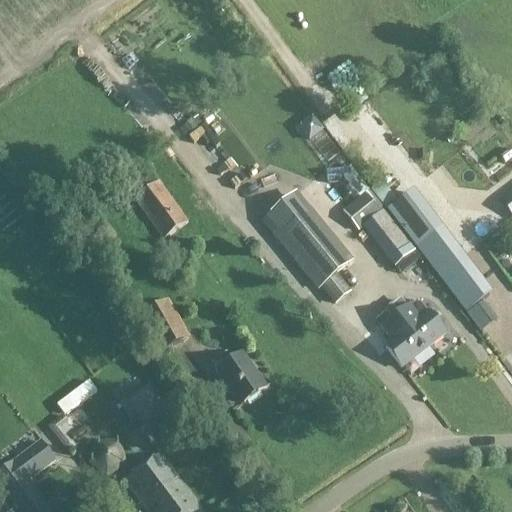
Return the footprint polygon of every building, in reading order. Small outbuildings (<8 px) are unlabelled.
[(328,173),(328,189),(346,189),(346,173),(328,173)] [(188,224),(160,184),(134,202),(163,242),(188,224)] [(511,191),(498,202),(511,219),(511,191)] [(387,212),(417,251),(443,231),(413,192),(387,212)] [(395,269),(415,254),(383,212),(381,214),(366,194),(342,213),(358,234),(365,229),(395,269)] [(319,293),(350,266),(320,230),(331,220),(316,201),(300,214),(301,215),(277,236),(290,251),(287,254),(319,293)] [(492,295),(483,283),(457,303),(466,315),(492,295)] [(190,339),(168,301),(140,317),(162,355),(190,339)] [(417,332),(430,348),(445,335),(429,315),(428,316),(418,303),(408,310),(407,309),(405,311),(398,303),(385,313),(392,321),(389,324),(395,332),(398,329),(407,340),(417,332)] [(395,332),(389,324),(382,329),(393,344),(385,350),(401,370),(430,348),(417,332),(407,340),(398,329),(395,332)] [(211,366),(216,374),(240,408),(266,390),(242,356),(232,363),(226,355),(211,366)] [(122,412),(145,439),(177,413),(151,381),(116,409),(120,413),(122,412)] [(0,473),(0,487),(18,511),(50,511),(30,484),(56,464),(41,443),(0,473)] [(147,511),(200,511),(201,511),(160,457),(126,483),(147,511)]
